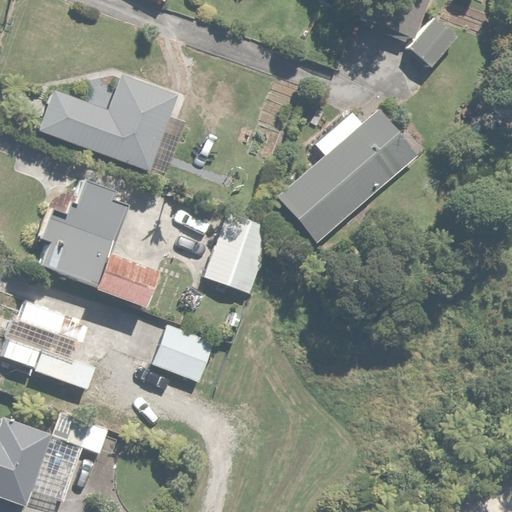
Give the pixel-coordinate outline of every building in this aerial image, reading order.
[(400,45),(403,39),(407,41),(424,0),(363,0),(355,18),(360,21),(358,27),(400,45)] [(457,36),(431,14),(403,49),(429,71),(457,36)] [(105,109),(48,90),(33,135),(162,179),(168,161),(171,162),(184,123),(180,122),(189,96),(118,72),(105,109)] [(308,146),(318,158),(270,198),(310,246),(414,159),(375,112),(359,125),(348,112),(308,146)] [(269,149),(276,152),(284,132),(260,122),(248,152),(264,159),(269,149)] [(33,266),(36,267),(77,283),(87,258),(96,261),(119,201),(111,198),(114,190),(80,176),(71,198),(53,190),(34,241),(42,244),(33,266)] [(193,209),(188,230),(212,236),(217,215),(193,209)] [(275,231),(226,211),(200,277),(249,296),(275,231)] [(86,296),(135,313),(140,300),(149,303),(158,274),(154,273),(100,254),(86,296)] [(0,371),(62,396),(90,323),(0,288),(0,371)] [(162,322),(146,365),(196,384),(213,341),(162,322)] [(0,501),(22,510),(29,494),(56,504),(78,448),(98,456),(108,431),(57,412),(49,433),(0,414),(0,501)]
